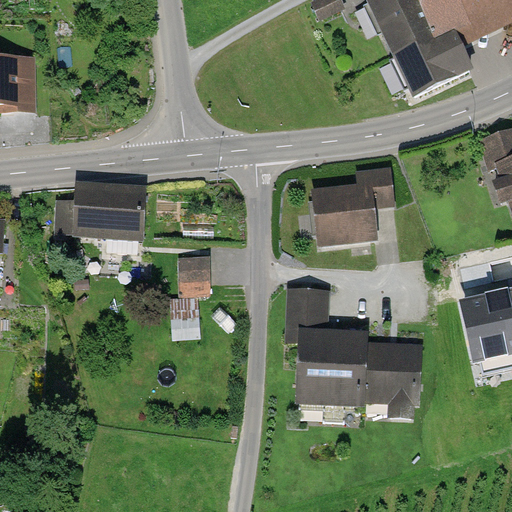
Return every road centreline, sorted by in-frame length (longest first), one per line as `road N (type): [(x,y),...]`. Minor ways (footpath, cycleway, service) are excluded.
road 1 (unclassified): [(256,149),(261,271),(241,511)]
road 2 (tertiary): [(256,149),(398,132),(511,92)]
road 3 (tertiary): [(0,175),(188,156)]
road 4 (residential): [(188,156),(167,0)]
